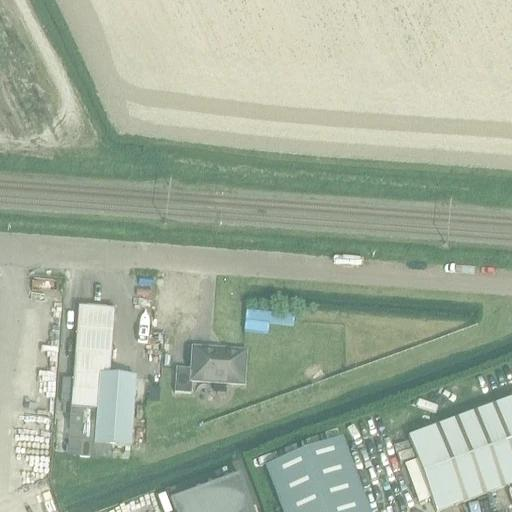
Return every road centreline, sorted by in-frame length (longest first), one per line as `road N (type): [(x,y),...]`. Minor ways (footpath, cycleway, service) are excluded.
road 1 (unclassified): [(511,280),(0,245)]
road 2 (unknown): [(0,489),(22,247)]
